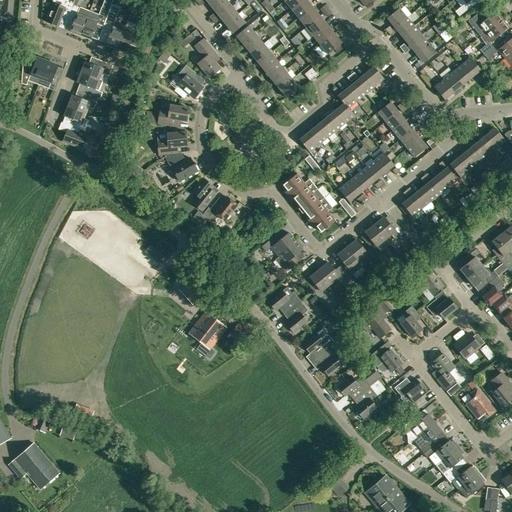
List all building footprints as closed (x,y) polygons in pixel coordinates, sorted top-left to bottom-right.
[(0,0),(0,15),(12,17),(13,0),(0,0)] [(45,22),(58,27),(62,16),(68,18),(68,17),(73,5),(74,0),(64,0),(65,0),(64,0),(54,0),(53,3),(45,22)] [(218,0),(211,6),(218,15),(230,5),(225,0),(218,0)] [(303,0),(285,0),(284,1),(291,10),(303,0)] [(312,7),(306,0),(303,0),(291,10),(298,19),(312,7)] [(256,3),(252,6),(258,13),(262,10),(256,3)] [(112,4),(110,8),(106,18),(102,30),(110,33),(105,45),(116,49),(125,26),(115,22),(121,7),(112,4)] [(455,11),(459,16),(469,9),(464,4),(461,7),(455,11)] [(70,31),(80,35),(89,11),(73,5),(68,17),(75,19),(70,31)] [(218,15),(225,24),(237,14),(230,5),(218,15)] [(89,11),(80,35),(90,39),(95,27),(102,30),(106,18),(110,8),(105,6),(102,8),(99,15),(89,11)] [(306,27),(320,16),(312,7),(298,19),(306,27)] [(394,27),(407,18),(399,8),(387,18),(394,27)] [(502,19),(496,11),(488,17),(484,12),(475,20),(476,22),(471,25),(477,33),(481,30),(485,34),(502,19)] [(237,14),(225,24),(233,33),(245,23),(237,14)] [(320,16),(306,27),(313,36),(327,25),(320,16)] [(414,26),(407,18),(394,27),(402,36),(414,26)] [(486,45),(480,50),(484,55),(493,47),(490,43),(509,28),(502,19),(485,34),(481,37),(484,40),(483,41),(486,45)] [(131,41),(138,44),(145,27),(138,24),(135,30),(125,26),(116,49),(126,53),(131,41)] [(334,34),(327,25),(313,36),(320,45),(334,34)] [(243,45),(258,33),(255,31),(253,32),(248,26),(236,36),(243,45)] [(402,36),(409,45),(421,35),(414,26),(402,36)] [(445,30),(439,35),(445,43),(451,38),(445,30)] [(455,30),(450,34),(454,39),(454,38),(459,35),(455,30)] [(260,36),(258,33),(243,45),(251,54),(263,44),(258,38),(260,36)] [(327,54),(334,49),(341,43),(334,34),(320,45),(327,54)] [(428,44),(421,35),(409,45),(416,54),(428,44)] [(511,51),(511,38),(498,50),(504,58),(511,51)] [(216,55),(203,39),(194,46),(199,52),(204,58),(197,63),(209,77),(219,69),(211,59),(216,55)] [(251,54),(258,63),(272,51),(270,48),(268,50),(263,44),(251,54)] [(416,54),(423,63),(436,53),(428,44),(416,54)] [(493,47),(484,55),(488,60),(497,52),(493,47)] [(166,50),(159,58),(165,62),(171,54),(166,50)] [(272,51),(258,63),(265,72),(277,62),(272,56),(274,54),(272,51)] [(467,61),(461,66),(471,78),(480,70),(469,56),(466,59),(467,61)] [(28,64),(23,62),(21,84),(26,86),(28,81),(38,85),(47,61),(37,57),(32,70),(26,68),(28,64)] [(85,62),(81,72),(99,79),(101,74),(108,77),(113,65),(100,60),(97,67),(85,62)] [(58,65),(47,61),(38,85),(55,91),(59,80),(53,78),(58,65)] [(265,72),(272,80),(286,69),(284,66),(282,68),(277,62),(265,72)] [(202,87),(200,86),(190,78),(195,73),(196,74),(196,73),(195,72),(185,64),(176,76),(182,80),(175,89),(174,91),(184,99),(187,94),(193,98),(202,87)] [(453,69),(451,71),(462,85),(471,78),(461,66),(455,70),(453,69)] [(318,73),(313,67),(304,74),(309,80),(318,73)] [(365,74),(374,87),(384,79),(374,67),(365,74)] [(272,80),(279,89),(292,79),(287,73),(289,72),(286,69),(272,80)] [(449,75),(443,80),(453,92),(462,85),(451,71),(448,73),(449,75)] [(95,90),(99,79),(81,72),(77,83),(89,88),(87,94),(98,98),(100,99),(102,93),(95,90)] [(366,94),(374,87),(365,74),(356,82),(366,94)] [(287,98),(301,87),(298,84),(297,85),(292,79),(279,89),(287,98)] [(453,92),(443,80),(437,85),(436,83),(432,85),(444,100),(453,92)] [(357,101),(366,94),(356,82),(347,89),(357,101)] [(348,109),(348,108),(357,101),(347,89),(337,96),(344,104),(348,109)] [(72,95),(68,106),(86,113),(88,107),(93,109),(98,98),(87,94),(84,100),(72,95)] [(378,112),(385,121),(397,112),(390,102),(378,112)] [(344,104),(335,111),(345,123),(351,118),(353,120),(356,118),(348,108),(348,109),(344,104)] [(170,105),(169,111),(160,110),(158,124),(180,127),(181,121),(186,122),(188,108),(170,105)] [(84,119),(86,113),(68,106),(64,116),(76,121),(74,127),(80,130),(85,132),(89,121),(84,119)] [(145,122),(155,123),(157,113),(147,111),(145,122)] [(339,128),(345,123),(335,111),(326,118),(338,132),(341,130),(339,128)] [(392,130),(405,120),(397,112),(385,121),(392,130)] [(335,134),(338,132),(326,118),(317,125),(327,137),(333,133),(335,134)] [(412,129),(405,120),(392,130),(400,139),(412,129)] [(308,132),(320,147),(323,144),(321,142),(327,137),(317,125),(308,132)] [(495,128),(486,136),(497,150),(500,148),(498,146),(505,140),(495,128)] [(95,136),(85,132),(80,130),(79,134),(67,129),(62,142),(82,149),(85,141),(92,144),(95,136)] [(419,138),(412,129),(400,139),(407,148),(419,138)] [(99,137),(102,138),(105,140),(108,133),(101,131),(99,137)] [(157,132),(158,147),(159,155),(165,155),(175,154),(174,147),(187,145),(185,131),(167,133),(167,131),(157,132)] [(317,149),(320,147),(308,132),(299,140),(309,152),(316,147),(317,149)] [(494,152),(497,150),(486,136),(477,143),(487,155),(493,150),(494,152)] [(95,143),(99,145),(103,146),(106,140),(98,137),(95,143)] [(419,138),(407,148),(414,157),(427,147),(419,138)] [(477,143),(468,150),(479,164),(482,162),(481,160),(487,155),(477,143)] [(468,150),(459,157),(469,169),(475,164),(477,166),(479,164),(468,150)] [(179,153),(175,154),(165,155),(164,156),(171,168),(179,181),(197,171),(190,157),(183,161),(179,153)] [(375,160),(384,173),(394,165),(384,153),(375,160)] [(321,171),(309,156),(305,159),(317,175),(321,171)] [(469,169),(459,157),(450,165),(461,179),(465,176),(463,174),(469,169)] [(366,168),(376,180),(384,173),(375,160),(366,168)] [(137,166),(133,171),(138,175),(142,170),(137,166)] [(366,168),(357,175),(367,187),(376,180),(366,168)] [(438,175),(448,187),(457,180),(447,168),(438,175)] [(145,173),(140,178),(145,183),(149,179),(149,176),(145,173)] [(304,183),(303,182),(296,174),(283,185),(287,190),(285,192),(288,196),(304,183)] [(348,182),(358,194),(367,187),(357,175),(348,182)] [(439,195),(448,187),(438,175),(429,182),(439,195)] [(210,188),(212,185),(203,177),(191,192),(198,197),(193,203),(203,210),(216,193),(210,188)] [(309,179),(304,183),(288,196),(292,201),(294,199),(298,204),(317,189),(309,179)] [(349,202),(358,194),(348,182),(339,190),(349,202)] [(439,195),(429,182),(420,189),(430,202),(439,195)] [(304,212),(305,213),(324,198),(317,189),(298,204),(300,207),(298,209),(302,214),(304,212)] [(421,209),(430,202),(420,189),(411,197),(421,209)] [(223,203),(218,199),(210,209),(208,208),(203,214),(213,222),(219,215),(226,221),(239,205),(228,196),(223,203)] [(421,209),(411,197),(402,204),(412,216),(421,209)] [(311,224),(327,211),(332,207),(324,198),(305,213),(310,218),(307,220),(311,224)] [(351,218),(355,214),(343,198),(338,202),(351,218)] [(199,210),(192,218),(197,221),(203,214),(199,210)] [(327,211),(311,224),(314,229),(316,227),(321,232),(335,221),(327,211)] [(207,220),(202,216),(197,221),(202,226),(207,220)] [(404,233),(396,224),(392,227),(384,217),(374,225),(386,239),(391,235),(395,240),(404,233)] [(390,244),(386,239),(374,225),(365,232),(373,242),(368,246),(376,256),(378,258),(382,254),(381,252),(390,244)] [(511,226),(502,234),(511,246),(511,226)] [(432,237),(428,233),(425,229),(420,233),(426,241),(432,237)] [(279,241),(275,236),(261,247),(265,252),(271,247),(278,256),(296,241),(289,233),(279,241)] [(511,258),(508,253),(511,249),(511,246),(502,234),(492,242),(502,255),(498,258),(507,269),(511,265),(511,258)] [(376,256),(368,246),(364,250),(356,240),(346,247),(358,261),(367,254),(372,259),(376,256)] [(296,242),(296,241),(278,256),(279,256),(277,262),(285,272),(298,261),(294,256),(303,250),(302,249),(302,246),(299,242),(296,242)] [(358,261),(346,247),(337,255),(345,265),(341,269),(348,278),(352,282),(356,279),(353,275),(362,267),(358,261)] [(460,270),(467,278),(482,266),(475,258),(480,254),(476,249),(466,256),(470,261),(460,270)] [(319,270),(330,284),(335,279),(340,285),(341,284),(347,290),(354,285),(352,282),(348,278),(341,269),(336,272),(328,262),(327,263),(325,261),(318,267),(319,270)] [(489,284),(494,279),(498,276),(494,271),(491,274),(488,269),(486,271),(482,266),(467,278),(474,287),(485,279),(489,284)] [(324,289),(330,284),(319,270),(309,278),(317,287),(313,291),(330,311),(338,305),(324,289)] [(426,276),(422,271),(412,279),(420,289),(425,285),(433,295),(443,287),(431,271),(426,276)] [(196,275),(180,290),(193,304),(209,289),(196,275)] [(505,284),(498,276),(494,279),(498,284),(482,297),(489,306),(492,305),(502,296),(499,292),(503,289),(501,286),(505,284)] [(406,285),(399,290),(403,295),(410,290),(406,285)] [(278,308),(284,315),(301,301),(293,292),(292,293),(287,287),(268,302),(275,311),(278,308)] [(504,294),(502,296),(492,305),(499,314),(509,305),(511,308),(511,296),(508,299),(504,294)] [(316,295),(309,300),(313,305),(320,300),(316,295)] [(426,307),(431,312),(435,318),(440,314),(444,319),(457,308),(449,298),(440,305),(436,299),(426,307)] [(308,310),(301,301),(284,315),(289,322),(286,324),(293,333),(307,322),(302,315),(308,310)] [(383,301),(379,304),(380,305),(386,313),(390,310),(383,301)] [(386,313),(380,305),(374,309),(378,314),(363,326),(367,332),(373,328),(381,338),(391,329),(383,320),(388,315),(386,313)] [(415,319),(420,315),(414,306),(408,310),(403,314),(406,319),(402,322),(412,336),(422,329),(415,319)] [(511,311),(503,319),(511,329),(511,311)] [(206,313),(190,334),(209,348),(225,328),(206,313)] [(248,333),(239,323),(229,333),(237,342),(248,333)] [(328,335),(323,329),(317,334),(316,333),(303,345),(310,354),(313,351),(319,358),(335,344),(328,335)] [(480,347),(468,333),(454,345),(465,359),(480,347)] [(328,376),(334,371),(336,372),(339,369),(339,367),(342,365),(337,358),(343,353),(335,344),(319,358),(324,364),(321,367),(328,376)] [(488,361),(494,356),(486,345),(479,350),(488,361)] [(384,352),(380,347),(369,356),(377,366),(383,361),(392,372),(402,363),(390,348),(384,352)] [(443,378),(438,381),(445,390),(456,381),(449,372),(455,368),(443,354),(431,363),(443,378)] [(499,363),(495,366),(499,372),(503,369),(499,363)] [(511,397),(511,395),(510,394),(507,390),(511,386),(511,384),(502,372),(496,377),(498,380),(494,383),(497,388),(492,392),(502,405),(511,397)] [(348,394),(353,400),(370,387),(363,378),(357,383),(351,376),(337,387),(345,396),(348,394)] [(417,379),(411,384),(409,385),(404,379),(403,380),(394,387),(402,397),(406,393),(413,402),(408,406),(414,413),(427,402),(422,396),(427,392),(417,379)] [(473,379),(466,384),(467,385),(470,389),(477,383),(474,380),(473,379)] [(378,380),(370,387),(353,400),(359,407),(356,410),(363,419),(377,407),(371,401),(377,396),(376,394),(384,388),(378,380)] [(457,382),(446,390),(450,395),(451,394),(459,388),(461,387),(457,382)] [(477,388),(471,393),(474,397),(465,405),(477,419),(486,412),(489,416),(496,411),(477,388)] [(92,412),(75,406),(71,418),(88,424),(92,412)] [(413,440),(414,439),(421,433),(435,422),(424,409),(404,426),(408,430),(407,434),(413,440)] [(46,433),(51,420),(39,415),(34,428),(46,433)] [(0,421),(0,444),(10,438),(0,421)] [(421,447),(425,452),(435,444),(431,440),(442,431),(435,422),(421,433),(414,439),(421,447)] [(439,449),(435,444),(425,452),(423,454),(427,458),(436,451),(442,460),(459,447),(453,440),(451,441),(450,442),(449,440),(439,449)] [(59,473),(48,460),(34,443),(9,465),(21,478),(26,474),(40,490),(59,473)] [(449,468),(442,474),(442,475),(446,479),(448,477),(456,470),(452,466),(462,458),(463,457),(462,456),(464,453),(459,447),(442,460),(449,468)] [(456,470),(448,477),(452,481),(459,490),(464,486),(477,475),(479,473),(474,466),(472,468),(470,467),(460,475),(456,470)] [(339,497),(349,488),(336,473),(326,481),(339,497)] [(464,486),(459,490),(466,498),(471,495),(484,484),(483,482),(485,481),(479,473),(477,475),(464,486)] [(511,494),(511,493),(511,476),(509,473),(501,480),(511,494)] [(364,494),(376,509),(399,489),(387,474),(364,494)] [(493,488),(491,500),(489,511),(495,511),(499,489),(493,488)] [(399,489),(376,509),(378,511),(401,511),(412,504),(399,489)]
